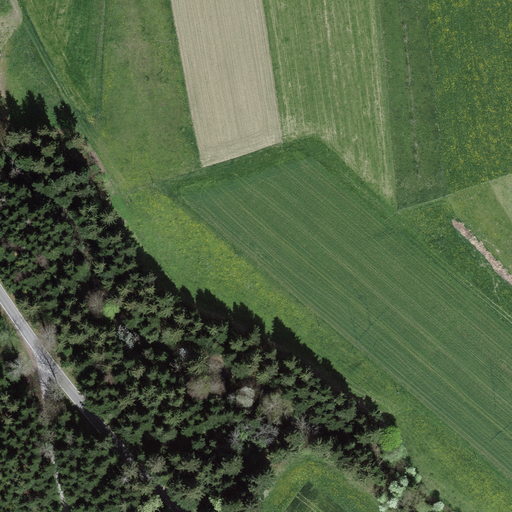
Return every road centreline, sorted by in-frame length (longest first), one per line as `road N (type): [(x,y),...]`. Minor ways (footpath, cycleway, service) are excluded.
road 1 (unclassified): [(0,297),(31,351),(181,511)]
road 2 (track): [(31,351),(59,511)]
